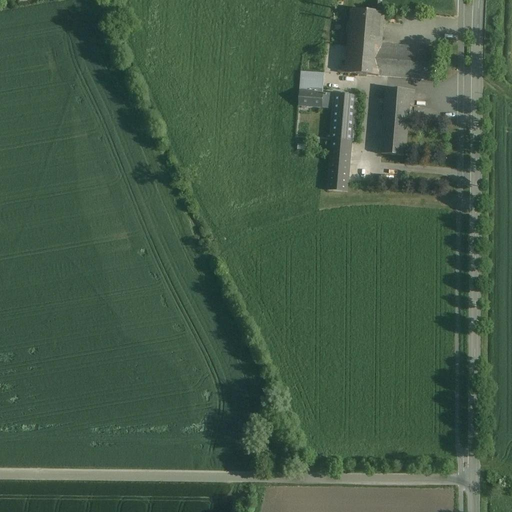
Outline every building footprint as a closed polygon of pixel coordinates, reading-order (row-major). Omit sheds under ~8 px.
[(374,13),(352,11),(347,67),(340,67),(339,74),(434,81),(437,50),(381,45),(383,13),(380,13),(382,3),(375,2),(374,13)] [(323,92),(324,74),(301,73),(300,91),(323,92)] [(413,92),(386,89),(381,154),(405,157),(409,101),(412,101),(413,92)] [(323,94),(300,93),(299,105),(322,107),(323,94)] [(336,95),(332,141),(349,142),(351,142),(354,96),(336,95)] [(347,175),(349,142),(332,141),(328,191),(342,192),(344,175),(347,175)]
